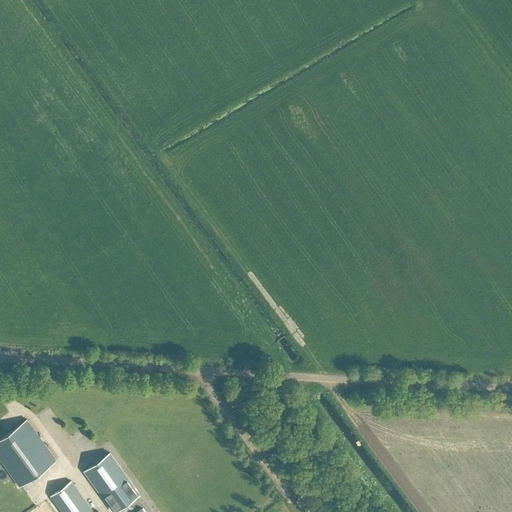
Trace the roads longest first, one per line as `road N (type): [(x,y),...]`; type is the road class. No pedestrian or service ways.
road 1 (unclassified): [(0,362),(511,387)]
road 2 (track): [(197,371),(298,511)]
